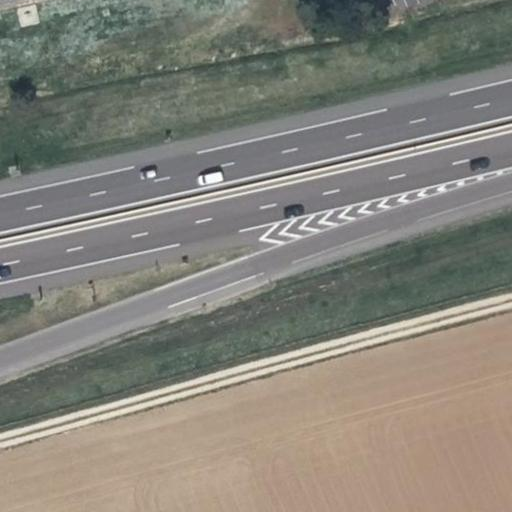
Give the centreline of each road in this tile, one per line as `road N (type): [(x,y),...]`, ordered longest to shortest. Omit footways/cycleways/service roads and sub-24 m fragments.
road 1 (motorway): [(0,360),(511,183)]
road 2 (motorway): [(511,96),(0,212)]
road 3 (motorway): [(0,263),(511,151)]
